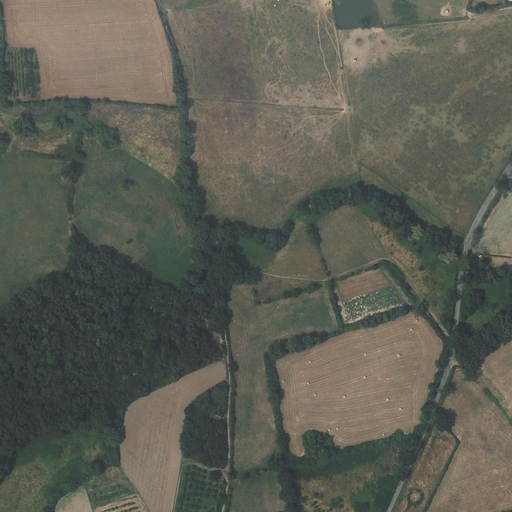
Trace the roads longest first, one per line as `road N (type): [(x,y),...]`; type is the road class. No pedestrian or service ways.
road 1 (track): [(223,511),(224,264),(189,202),(176,62),(157,0)]
road 2 (unclassified): [(388,511),(449,361),(462,251),(511,160)]
